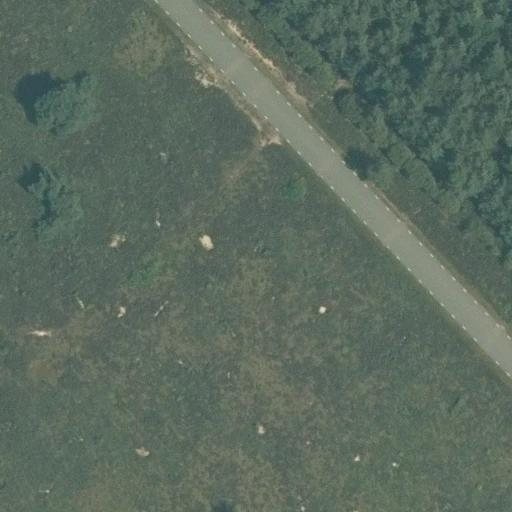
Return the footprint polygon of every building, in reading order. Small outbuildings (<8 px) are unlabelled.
[(115,218),(99,232),(105,239),(121,226),(115,218)] [(199,219),(188,225),(198,243),(209,237),(199,219)] [(114,284),(101,288),(106,308),(119,304),(114,284)] [(305,289),(302,301),(320,306),(323,293),(305,289)] [(252,405),(241,410),(250,427),(260,422),(252,405)] [(138,449),(145,439),(130,428),(122,438),(138,449)] [(135,511),(141,511),(146,510),(139,496),(129,501),(135,511)]
